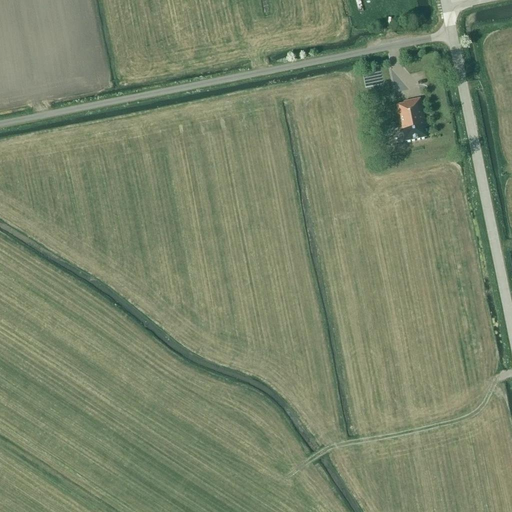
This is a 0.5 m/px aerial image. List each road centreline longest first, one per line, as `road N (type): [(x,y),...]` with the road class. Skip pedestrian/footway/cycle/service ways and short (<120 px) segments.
road 1 (unclassified): [(0,123),(452,34)]
road 2 (tertiary): [(511,329),(452,34)]
